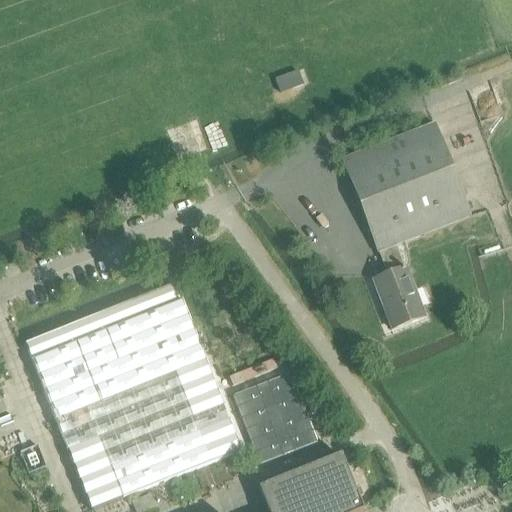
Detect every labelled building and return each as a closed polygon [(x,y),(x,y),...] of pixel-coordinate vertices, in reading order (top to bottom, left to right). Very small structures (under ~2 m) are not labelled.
[(277,79),(283,94),(306,85),(300,70),(277,79)] [(395,248),(470,218),(434,126),(343,161),(379,255),(380,254),(388,277),(374,282),(392,332),(424,319),(406,270),(404,271),(395,248)] [(174,288),(26,346),(32,363),(44,393),(56,422),(91,511),(92,511),(150,489),(165,483),(240,454),(181,305),(174,288)] [(308,427),(281,358),(224,381),(251,450),(308,427)] [(362,511),(340,458),(257,491),(265,511),(362,511)]
